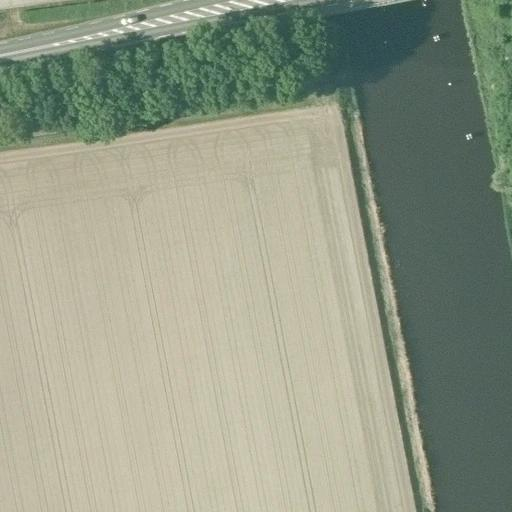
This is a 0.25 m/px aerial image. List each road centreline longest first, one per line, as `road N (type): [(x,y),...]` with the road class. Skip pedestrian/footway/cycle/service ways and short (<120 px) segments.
road 1 (secondary): [(50,47),(70,51),(329,0)]
road 2 (secondary): [(215,0),(66,36),(50,47)]
